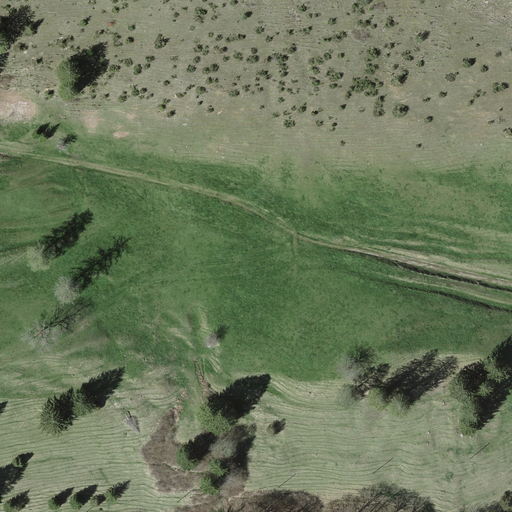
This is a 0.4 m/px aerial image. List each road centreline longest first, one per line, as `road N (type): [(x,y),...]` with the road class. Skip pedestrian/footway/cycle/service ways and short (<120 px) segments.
road 1 (track): [(65,164),(219,198),(314,245),(511,283)]
road 2 (track): [(0,361),(65,339),(162,267),(264,252),(293,233)]
